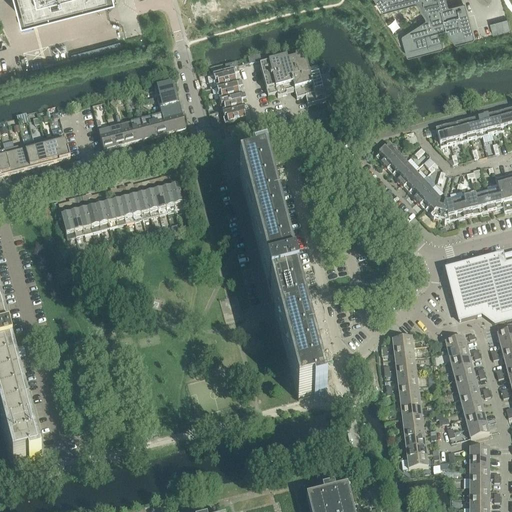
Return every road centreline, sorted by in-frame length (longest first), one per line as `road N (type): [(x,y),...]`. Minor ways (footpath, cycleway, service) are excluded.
road 1 (residential): [(506,511),(505,437),(478,324),(442,333),(413,307)]
road 2 (residential): [(376,511),(339,379),(413,307)]
road 3 (residential): [(0,200),(203,148)]
road 4 (residential): [(431,258),(305,125)]
road 5 (residential): [(34,375),(0,245)]
